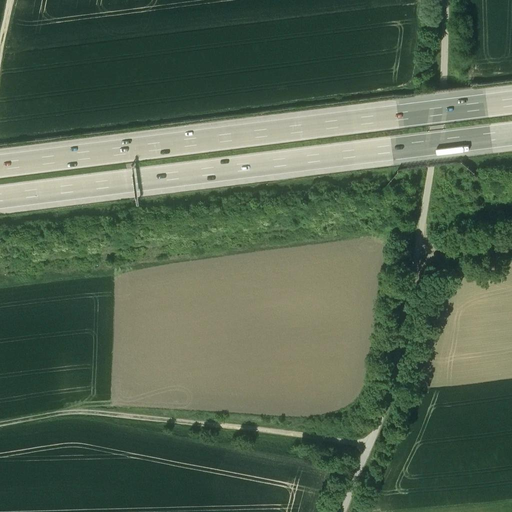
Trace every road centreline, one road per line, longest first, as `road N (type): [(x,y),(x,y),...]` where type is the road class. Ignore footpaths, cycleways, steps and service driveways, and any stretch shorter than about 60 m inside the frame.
road 1 (motorway): [(511,102),(0,166)]
road 2 (motorway): [(0,197),(511,133)]
road 3 (track): [(371,442),(78,412),(0,423)]
road 4 (track): [(371,442),(420,257)]
